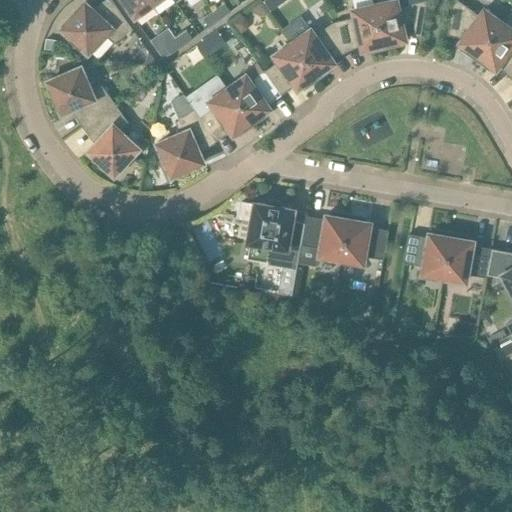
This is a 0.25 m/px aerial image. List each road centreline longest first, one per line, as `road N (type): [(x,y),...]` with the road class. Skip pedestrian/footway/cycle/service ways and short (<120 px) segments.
road 1 (residential): [(267,161),(171,205),(97,196),(43,141),(34,115),(26,71),(32,0)]
road 2 (residential): [(511,140),(462,73),(431,60),(398,60),(365,73),(267,161)]
road 3 (residential): [(267,161),(511,201)]
